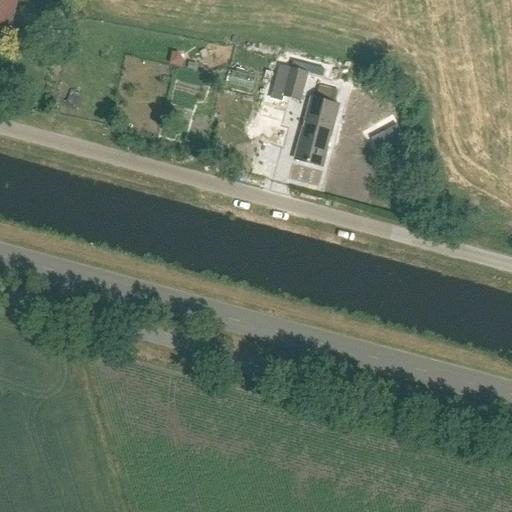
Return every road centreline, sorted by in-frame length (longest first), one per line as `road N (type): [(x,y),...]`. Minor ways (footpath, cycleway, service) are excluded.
road 1 (unclassified): [(511,265),(0,125)]
road 2 (tertiary): [(511,391),(0,252)]
